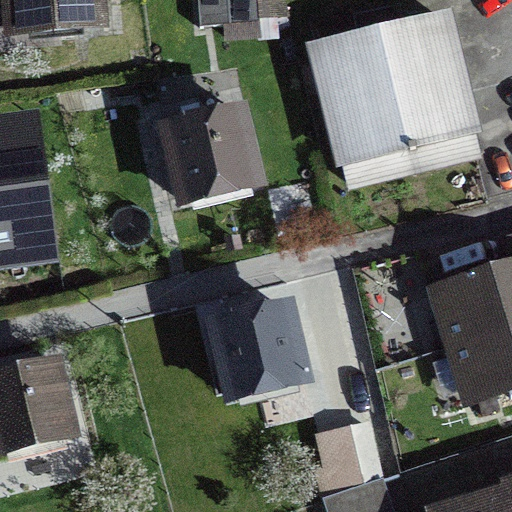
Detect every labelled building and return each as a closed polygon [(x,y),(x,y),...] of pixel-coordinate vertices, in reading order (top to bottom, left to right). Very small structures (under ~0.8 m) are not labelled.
[(115,40),(111,0),(10,0),(14,48),(115,40)] [(260,0),(203,0),(206,36),(263,32),(260,0)] [(452,22),(316,58),(351,189),(487,153),(452,22)] [(0,122),(0,220),(50,212),(33,116),(0,122)] [(249,121),(167,141),(187,224),(270,203),(249,121)] [(511,281),(437,304),(472,419),(511,406),(511,281)] [(298,319),(214,340),(233,419),(318,399),(298,319)] [(85,454),(67,375),(0,390),(0,472),(0,473),(85,454)] [(320,511),(343,511),(365,505),(354,441),(309,454),(320,511)] [(393,511),(389,497),(365,505),(343,511),(393,511)] [(511,511),(511,499),(471,511),(511,511)]
